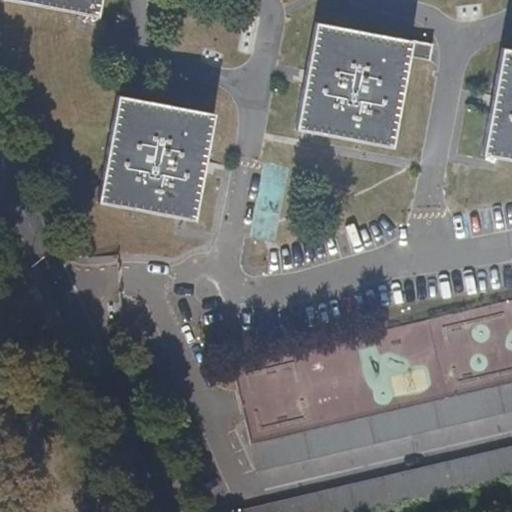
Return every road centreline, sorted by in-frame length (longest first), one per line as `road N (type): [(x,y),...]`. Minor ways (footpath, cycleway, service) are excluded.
road 1 (residential): [(511,247),(250,298),(116,282),(56,289)]
road 2 (residential): [(56,289),(163,511)]
road 3 (residential): [(0,172),(56,289)]
